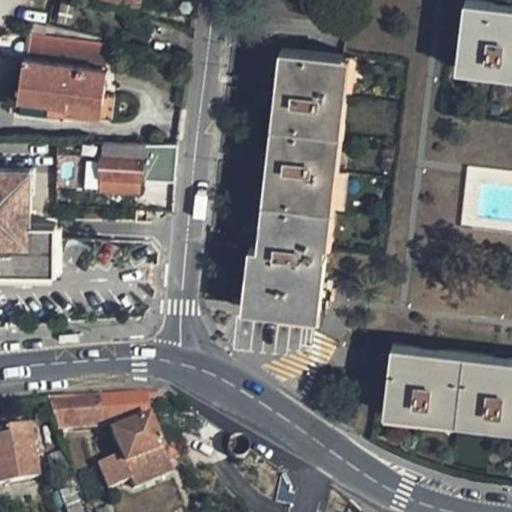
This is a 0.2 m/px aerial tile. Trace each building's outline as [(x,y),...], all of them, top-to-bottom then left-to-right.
[(145,0),(102,0),(141,14),(145,0)] [(511,7),(468,2),(463,63),(511,67),(511,7)] [(326,310),(330,255),(326,254),(346,58),(284,50),(262,246),(255,247),(251,304),(326,310)] [(72,114),(104,118),(107,91),(110,69),(29,57),(24,97),(73,103),(72,114)] [(117,119),(119,93),(107,91),(104,118),(117,119)] [(24,97),(23,108),(72,114),(73,103),(24,97)] [(107,145),(104,180),(145,183),(147,147),(107,145)] [(147,147),(145,183),(178,185),(182,149),(147,147)] [(48,170),(0,169),(0,276),(73,280),(72,226),(48,225),(48,170)] [(144,196),(145,183),(104,180),(103,192),(144,196)] [(394,407),(511,420),(511,355),(400,343),(394,407)] [(52,400),(61,431),(104,423),(152,414),(154,394),(141,393),(127,393),(52,400)] [(152,417),(115,431),(124,455),(101,463),(111,485),(133,476),(138,487),(175,473),(152,417)] [(0,484),(43,475),(33,426),(10,429),(11,436),(0,438),(0,484)] [(219,460),(210,436),(199,439),(199,438),(184,443),(193,470),(219,460)] [(48,451),(56,470),(67,466),(59,447),(48,451)] [(67,511),(69,511),(82,507),(72,482),(58,488),(67,511)]
